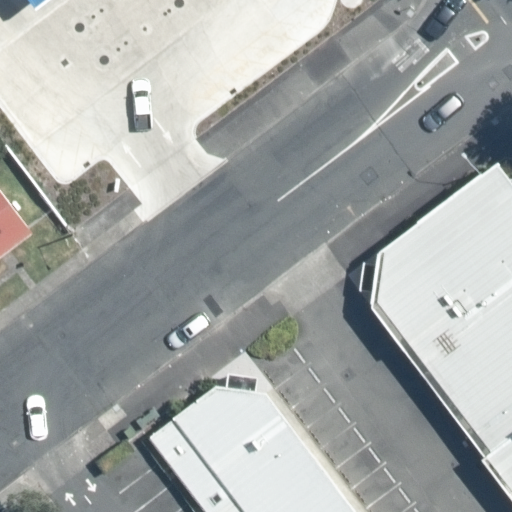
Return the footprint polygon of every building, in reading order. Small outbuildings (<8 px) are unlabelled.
[(73,0),(0,0),(0,40),(5,47),(73,0)] [(466,435),(511,401),(511,177),(494,154),(375,247),(371,275),(368,302),(466,435)] [(0,261),(34,237),(0,192),(0,261)] [(358,511),(267,387),(238,385),(211,383),(147,435),(206,511),(358,511)] [(511,401),(466,435),(511,497),(511,401)]
